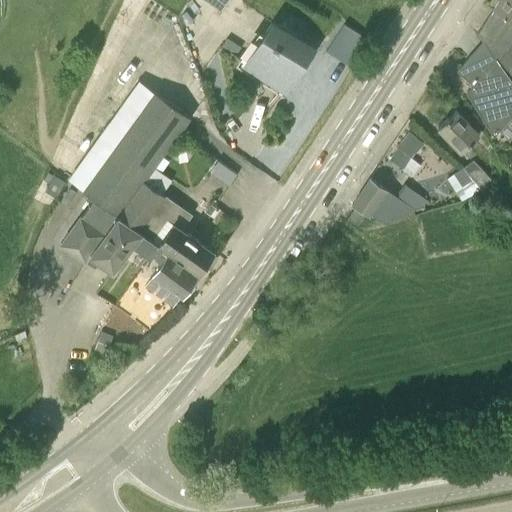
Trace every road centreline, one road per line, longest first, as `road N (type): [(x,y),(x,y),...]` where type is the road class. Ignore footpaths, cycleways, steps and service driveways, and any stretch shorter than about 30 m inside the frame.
road 1 (secondary): [(234,305),(439,0)]
road 2 (secondary): [(429,483),(368,479),(196,499),(163,484),(126,449)]
road 3 (secondary): [(234,305),(79,441)]
road 4 (secondary): [(126,449),(186,386),(234,305)]
